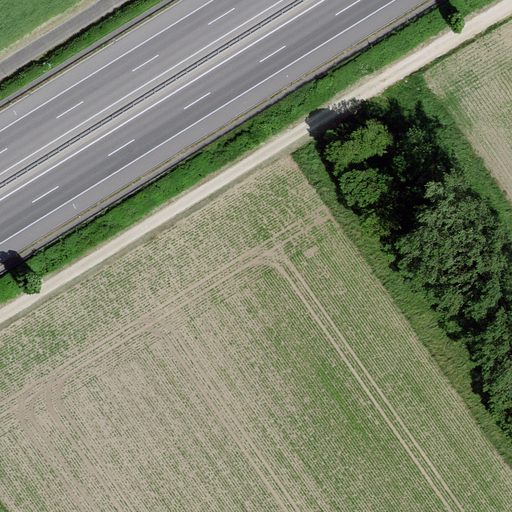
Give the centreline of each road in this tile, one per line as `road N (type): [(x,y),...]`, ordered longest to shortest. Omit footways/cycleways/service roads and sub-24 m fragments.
road 1 (track): [(511,3),(0,316)]
road 2 (motorway): [(0,222),(360,0)]
road 3 (motorway): [(247,0),(0,152)]
road 4 (track): [(0,68),(111,0)]
